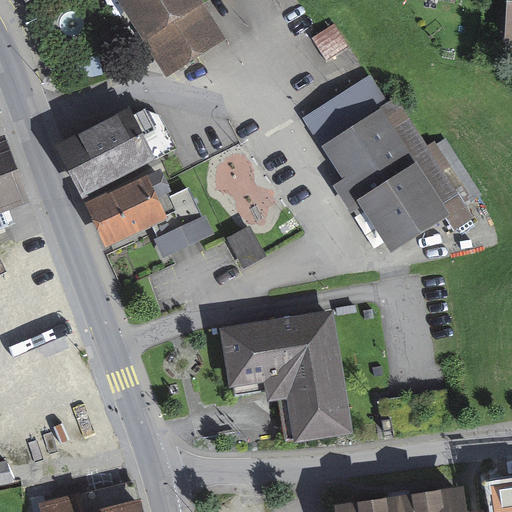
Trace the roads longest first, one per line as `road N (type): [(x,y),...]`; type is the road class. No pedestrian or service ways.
road 1 (secondary): [(0,46),(158,483)]
road 2 (residential): [(158,483),(511,442)]
